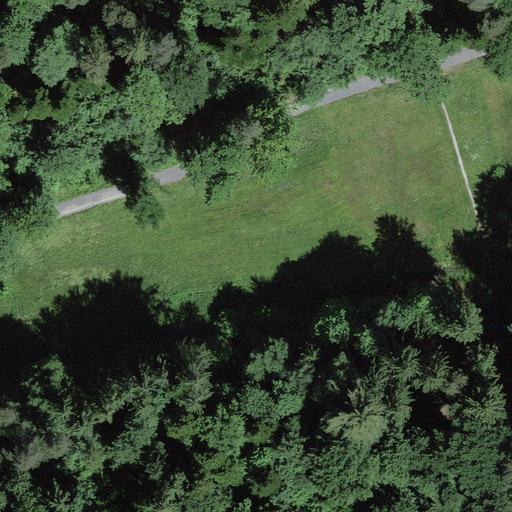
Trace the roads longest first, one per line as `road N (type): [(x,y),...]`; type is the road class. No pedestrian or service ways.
road 1 (track): [(0,240),(181,177),(279,121),(364,88),(511,45)]
road 2 (track): [(455,61),(417,187),(437,304),(344,511)]
